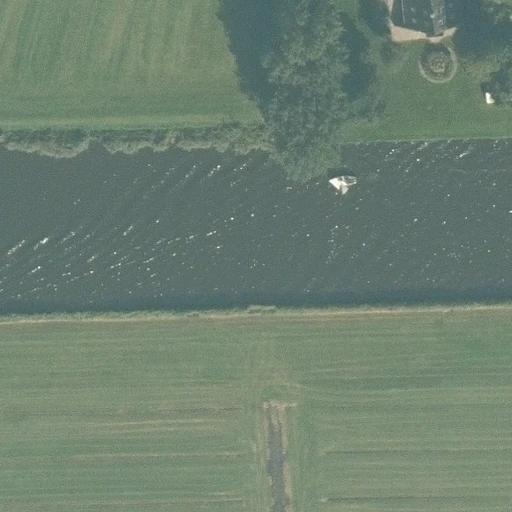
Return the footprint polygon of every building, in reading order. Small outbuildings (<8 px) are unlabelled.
[(402,0),(405,24),(393,25),(393,26),(424,23),(425,37),(443,35),(442,21),(472,18),(472,17),(460,18),(458,0),(402,0)] [(485,10),(487,32),(497,31),(495,9),(485,10)] [(420,50),(421,72),(443,71),(442,49),(420,50)] [(419,84),(420,99),(449,98),(449,83),(419,84)] [(376,88),(376,106),(396,107),(397,89),(376,88)]
